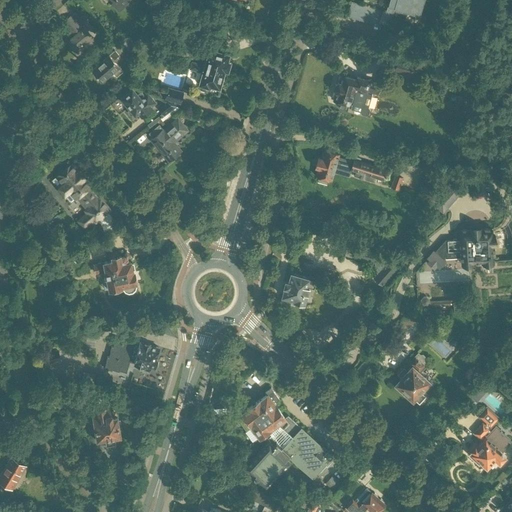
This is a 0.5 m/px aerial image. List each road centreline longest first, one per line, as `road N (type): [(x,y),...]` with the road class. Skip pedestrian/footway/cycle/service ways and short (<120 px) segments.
road 1 (tertiary): [(223,261),(298,0)]
road 2 (tertiary): [(428,497),(240,310)]
road 3 (residential): [(167,217),(19,44)]
road 4 (residential): [(106,511),(32,419),(0,316)]
road 5 (residential): [(152,511),(204,322)]
road 6 (residential): [(0,175),(19,44)]
